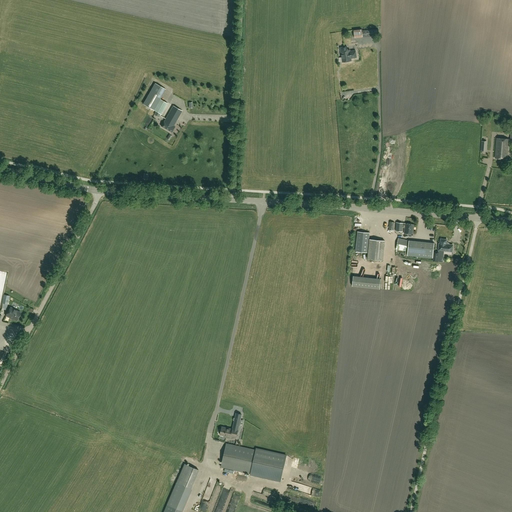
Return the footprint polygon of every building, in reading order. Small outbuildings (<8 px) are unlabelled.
[(379,36),(379,29),(362,31),(362,30),(354,30),(355,38),(363,38),(363,37),(379,36)] [(342,48),(342,51),(341,51),(342,62),(350,61),(350,60),(351,60),(351,59),(356,58),(355,51),(350,52),(350,50),(347,50),(347,47),(342,48)] [(154,110),(160,99),(166,89),(155,83),(143,104),(154,110)] [(167,104),(160,99),(154,110),(161,114),(167,104)] [(161,127),(171,133),(175,127),(173,126),(182,111),(173,106),(164,122),(163,122),(161,127)] [(497,138),(495,158),(507,159),(509,139),(497,138)] [(363,224),(365,218),(358,216),(356,222),(363,224)] [(403,228),(405,228),(404,233),(413,234),(414,224),(396,222),(396,231),(403,231),(403,228)] [(356,252),(368,253),(370,233),(358,232),(356,252)] [(408,240),(399,238),(398,238),(396,247),(396,249),(406,252),(408,240)] [(370,239),(368,259),(383,261),(385,241),(370,239)] [(440,244),(439,244),(439,250),(450,251),(450,250),(451,249),(452,249),(453,245),(449,245),(449,244),(448,242),(447,242),(447,240),(443,239),(441,241),(440,244)] [(407,255),(433,258),(434,243),(409,240),(407,255)] [(354,273),(353,284),(380,287),(381,276),(354,273)] [(8,308),(10,294),(4,293),(2,308),(8,308)] [(10,307),(6,316),(11,318),(11,317),(17,320),(21,313),(10,307)] [(232,428),(232,429),(222,427),(220,435),(231,438),(231,437),(236,438),(238,429),(232,428)] [(256,448),(256,450),(227,443),(221,467),(250,474),(250,475),(280,482),(287,455),(256,448)] [(190,471),(197,474),(198,470),(185,464),(176,483),(185,486),(186,487),(187,483),(186,482),(190,471)] [(185,486),(176,483),(167,505),(175,508),(185,486)] [(210,487),(201,511),(205,511),(206,511),(215,489),(210,487)]
